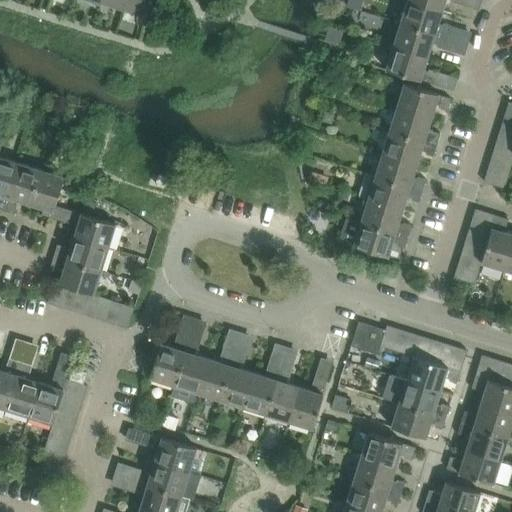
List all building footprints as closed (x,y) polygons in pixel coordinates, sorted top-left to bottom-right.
[(123,9),(126,0),(101,0),(101,2),(123,9)] [(147,16),(152,0),(126,0),(123,9),(147,16)] [(438,24),(442,10),(409,0),(408,0),(401,23),(448,37),(451,26),(444,23),(443,25),(438,24)] [(458,3),(459,0),(409,0),(442,10),(445,0),(451,0),(451,1),(458,3)] [(444,49),(448,37),(401,23),(394,45),(428,56),(432,43),(437,44),(437,46),(444,49)] [(424,69),(428,56),(394,45),(387,68),(386,68),(386,69),(421,80),(421,79),(433,83),(437,71),(429,69),(429,71),(424,69)] [(447,111),(451,99),(439,95),(439,94),(404,83),(404,84),(404,85),(397,108),(431,118),(435,105),(441,106),(440,108),(447,111)] [(427,131),(431,118),(397,108),(390,130),(437,145),(440,133),(433,131),(432,133),(427,131)] [(511,127),(511,115),(505,113),(502,125),(511,127)] [(511,140),(511,127),(502,125),(498,136),(511,140)] [(433,156),(437,145),(390,130),(383,153),(417,164),(421,150),(426,152),(426,154),(433,156)] [(511,152),(511,140),(498,136),(495,147),(511,152)] [(511,165),(511,164),(511,152),(495,147),(491,159),(511,165)] [(413,177),(417,164),(383,153),(376,176),(422,191),(426,179),(419,177),(418,179),(413,177)] [(0,208),(3,209),(18,163),(0,156),(0,208)] [(508,177),(511,165),(491,159),(488,170),(508,177)] [(40,188),(45,171),(18,163),(3,209),(15,213),(17,205),(14,204),(16,199),(26,203),(32,186),(40,188)] [(505,188),(508,177),(488,170),(484,182),(505,188)] [(56,206),(65,177),(63,176),(63,177),(45,171),(40,188),(32,186),(26,203),(44,208),(43,213),(42,213),(42,214),(68,223),(72,211),(56,206)] [(419,202),(422,191),(376,176),(368,199),(403,209),(407,196),(412,198),(411,200),(419,202)] [(399,223),(403,209),(368,199),(361,222),(408,236),(412,225),(404,223),(404,224),(399,223)] [(493,227),(496,215),(476,209),(472,220),(493,227)] [(109,247),(116,225),(116,224),(82,213),(81,213),(72,211),(68,223),(73,224),(73,222),(78,224),(74,237),(109,247)] [(505,270),(511,247),(511,234),(503,231),(504,226),(506,227),(509,219),(496,215),(493,227),(489,238),(485,249),(482,261),(481,263),(483,263),(505,270)] [(489,238),(493,227),(472,220),(468,231),(489,238)] [(405,248),(408,236),(361,222),(354,244),(354,245),(388,256),(389,255),(388,255),(392,242),(398,244),(397,246),(405,248)] [(485,249),(489,238),(468,231),(465,243),(485,249)] [(101,271),(109,247),(74,237),(70,250),(65,249),(66,247),(58,244),(54,256),(101,271)] [(482,261),(485,249),(465,243),(461,254),(482,261)] [(478,272),(481,263),(482,261),(461,254),(458,266),(478,272)] [(94,293),(101,271),(54,256),(51,267),(59,270),(59,268),(64,269),(60,282),(59,283),(66,285),(78,289),(89,293),(94,294),(94,293)] [(475,284),(478,272),(458,266),(454,277),(475,284)] [(66,285),(59,283),(55,282),(48,303),(59,306),(66,285)] [(71,310),(78,289),(66,285),(59,306),(71,310)] [(82,313),(89,293),(78,289),(71,310),(82,313)] [(94,317),(100,296),(94,294),(89,293),(82,313),(94,317)] [(105,321),(112,300),(100,296),(94,317),(105,321)] [(117,324),(123,304),(112,300),(105,321),(117,324)] [(128,328),(134,309),(135,307),(123,304),(117,324),(128,328)] [(381,346),(386,330),(359,321),(352,345),(378,354),(381,346)] [(392,349),(398,329),(387,325),(386,330),(381,346),(392,349)] [(403,353),(410,332),(398,329),(392,349),(402,352),(403,353)] [(415,356),(421,336),(410,332),(403,353),(414,356),(415,356)] [(174,385),(189,338),(177,335),(175,342),(177,343),(175,348),(162,344),(161,343),(150,378),(152,378),(174,385)] [(426,360),(433,339),(421,336),(415,356),(426,360)] [(197,392),(208,358),(195,354),(196,349),(198,349),(200,342),(189,338),(174,385),(197,392)] [(438,363),(444,343),(433,339),(426,360),(438,363)] [(449,367),(455,347),(444,343),(438,363),(449,367)] [(461,370),(467,350),(455,347),(449,367),(461,370)] [(220,399),(235,352),(223,349),(221,356),(223,357),(221,362),(208,358),(197,392),(220,399)] [(243,406),(254,372),(240,368),(242,363),(244,364),(246,356),(235,352),(220,399),(243,406)] [(487,379),(493,358),(482,355),(476,375),(487,379)] [(457,383),(461,370),(449,367),(438,363),(426,360),(415,356),(414,356),(413,357),(414,357),(407,380),(441,391),(445,377),(450,379),(449,381),(457,383)] [(0,406),(6,409),(21,362),(9,358),(7,366),(9,367),(8,372),(0,369),(0,406)] [(499,382),(505,362),(493,358),(487,379),(499,382)] [(29,416),(40,382),(27,378),(28,372),(30,373),(33,365),(21,362),(6,409),(29,416)] [(510,386),(511,379),(511,364),(505,362),(499,382),(510,386)] [(266,414),(280,367),(269,363),(267,371),(269,372),(267,377),(254,372),(243,406),(266,414)] [(289,421),(300,387),(286,382),(288,377),(290,378),(292,370),(280,367),(266,414),(289,421)] [(84,384),(88,372),(73,368),(70,379),(84,384)] [(60,402),(63,390),(67,379),(66,379),(67,376),(55,372),(53,380),(55,381),(53,386),(40,382),(29,416),(52,423),(53,424),(56,413),(60,402)] [(511,412),(511,386),(510,386),(499,382),(487,379),(476,375),(472,388),(480,390),(480,388),(485,390),(481,403),(511,412)] [(313,429),(324,394),(323,394),(327,381),(315,377),(312,385),(315,386),(313,391),(300,387),(289,421),(312,428),(311,428),(313,429)] [(84,397),(88,385),(67,379),(63,390),(84,397)] [(436,404),(441,391),(407,380),(399,403),(446,417),(450,406),(442,404),(441,406),(436,404)] [(80,408),(84,397),(63,390),(60,402),(80,408)] [(77,420),(80,408),(60,402),(56,413),(77,420)] [(443,429),(446,417),(399,403),(392,425),(391,427),(426,437),(427,436),(426,436),(431,423),(436,425),(435,426),(443,429)] [(508,437),(511,423),(511,412),(481,403),(477,416),(472,415),(472,413),(465,411),(461,422),(508,437)] [(73,431),(77,420),(56,413),(53,424),(53,425),(73,431)] [(501,459),(508,437),(461,422),(458,434),(465,436),(466,434),(471,436),(467,449),(501,459)] [(70,443),(73,431),(53,425),(49,436),(70,443)] [(412,459),(416,447),(403,443),(369,432),(368,433),(369,433),(362,456),(396,467),(400,453),(405,455),(404,457),(412,459)] [(189,472),(196,449),(197,449),(197,448),(162,437),(162,438),(149,434),(146,446),(153,448),(154,446),(159,448),(155,461),(189,472)] [(66,454),(70,443),(49,436),(45,448),(66,454)] [(62,466),(66,454),(45,448),(42,459),(62,466)] [(494,482),(501,459),(467,449),(463,462),(457,461),(458,459),(450,456),(447,468),(459,472),(459,473),(494,484),(494,482)] [(392,480),(396,467),(362,456),(354,479),(401,494),(405,482),(397,480),(397,482),(392,480)] [(59,477),(62,466),(42,459),(38,470),(59,477)] [(182,494),(189,472),(155,461),(151,475),(146,473),(146,471),(139,468),(135,480),(182,494)] [(398,505),(400,499),(401,494),(354,479),(347,502),(379,511),(381,511),(385,499),(391,501),(390,503),(398,505)] [(156,511),(176,511),(182,494),(135,480),(131,491),(139,494),(140,492),(145,494),(141,507),(156,511)] [(460,511),(474,511),(480,493),(481,492),(446,481),(446,483),(442,496),(437,494),(437,492),(430,490),(426,501),(460,511)] [(460,511),(426,501),(422,511),(460,511)] [(379,511),(347,502),(344,511),(379,511)]
